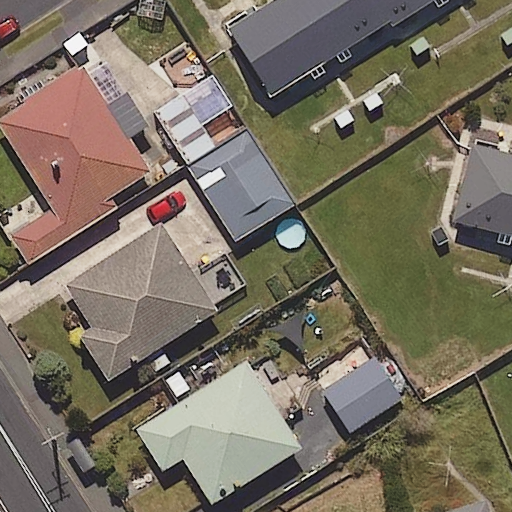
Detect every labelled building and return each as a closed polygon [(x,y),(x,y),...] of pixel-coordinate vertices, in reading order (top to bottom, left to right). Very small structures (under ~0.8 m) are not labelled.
[(445,0),(285,0),(230,34),(273,105),(445,0)] [(107,109),(82,72),(0,128),(0,136),(53,213),(12,242),(31,269),(154,183),(128,146),(149,132),(125,97),(107,109)] [(232,113),(210,78),(153,114),(237,248),(296,211),(248,135),(215,156),(201,133),(232,113)] [(511,162),(472,152),(452,227),(511,243),(511,162)] [(218,318),(162,231),(65,292),(95,338),(83,346),(109,387),(218,318)] [(403,406),(364,346),(327,370),(338,387),(324,396),(351,439),(403,406)] [(473,371),(458,346),(421,368),(436,394),(473,371)] [(137,435),(162,476),(183,463),(213,511),(301,458),(273,411),(294,398),(268,356),(137,435)] [(486,511),(480,492),(416,511),(486,511)]
